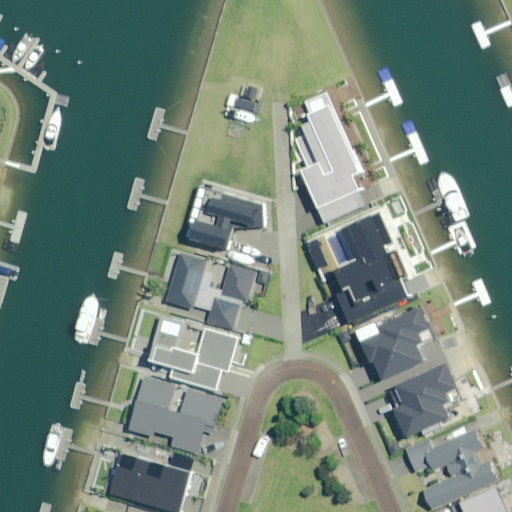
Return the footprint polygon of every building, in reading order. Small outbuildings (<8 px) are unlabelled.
[(360,194),(366,191),(360,176),(366,173),(330,90),(307,100),(317,122),(303,128),(305,132),(295,136),(308,167),(306,168),(325,209),(331,223),(366,207),(360,194)] [(390,252),(374,218),(352,228),(367,260),(342,271),(351,291),(342,295),(356,327),(419,299),(411,282),(416,280),(401,247),(390,252)] [(261,271),(260,274),(233,266),(229,278),(207,271),(210,263),(183,255),(169,302),(197,310),(198,306),(214,311),(211,323),(237,331),(246,301),(251,303),(257,282),(268,286),(272,274),(261,271)] [(439,340),(424,308),(384,326),(387,333),(366,342),(375,361),(378,360),(388,380),(429,362),(423,348),(439,340)] [(355,339),(350,328),(339,333),(344,345),(355,339)] [(467,402),(451,365),(400,387),(408,406),(398,410),(410,438),(427,431),(428,434),(441,429),(440,426),(455,420),(450,409),(467,402)] [(178,385),(141,375),(127,424),(133,426),(132,430),(156,437),(158,432),(177,438),(174,446),(201,454),(207,432),(216,435),(226,399),(190,389),(183,414),(171,410),(178,385)] [(210,377),(206,389),(235,399),(239,386),(210,377)] [(419,473),(434,466),(436,472),(450,466),(455,479),(427,491),(436,511),(502,482),(494,462),(486,465),(481,453),(488,449),(480,429),(436,448),(431,438),(409,448),(419,473)] [(511,511),(501,487),(463,503),(467,511),(511,511)]
